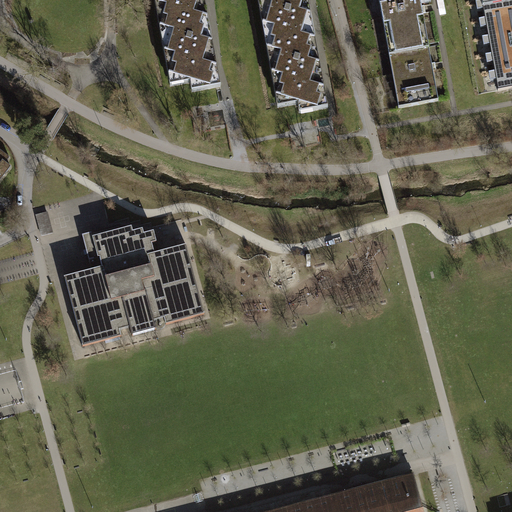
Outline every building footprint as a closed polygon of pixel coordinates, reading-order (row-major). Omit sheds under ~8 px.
[(150,0),(161,54),(210,45),(208,37),(201,0),(150,0)] [(270,0),(259,2),(270,61),(319,52),(317,37),(309,0),(270,0)] [(422,0),(379,0),(391,62),(432,54),(434,54),(425,10),(422,0)] [(511,0),(492,0),(470,4),(473,21),(511,14),(511,0)] [(511,14),(473,21),(476,40),(511,33),(511,14)] [(511,33),(476,40),(480,58),(511,51),(511,33)] [(161,54),(169,99),(189,95),(192,110),(221,105),(210,45),(161,54)] [(511,51),(480,58),(482,74),(511,68),(511,51)] [(270,61),(278,106),(299,102),(300,108),(301,117),(302,117),(329,112),(330,111),(319,52),(270,61)] [(432,54),(391,62),(399,109),(400,112),(441,103),(435,68),(432,54)] [(511,68),(482,74),(486,94),(498,91),(499,94),(511,92),(511,68)] [(11,160),(0,152),(0,185),(12,170),(6,166),(11,160)] [(47,212),(37,215),(42,236),(53,233),(47,212)] [(94,272),(67,279),(84,346),(120,336),(119,331),(128,329),(129,334),(155,328),(154,322),(165,319),(167,325),(204,315),(187,246),(155,254),(153,244),(157,243),(154,232),(144,235),(143,231),(133,234),(131,226),(123,228),(122,225),(84,234),(94,272)] [(329,497),(271,511),(422,511),(413,475),(329,497)]
